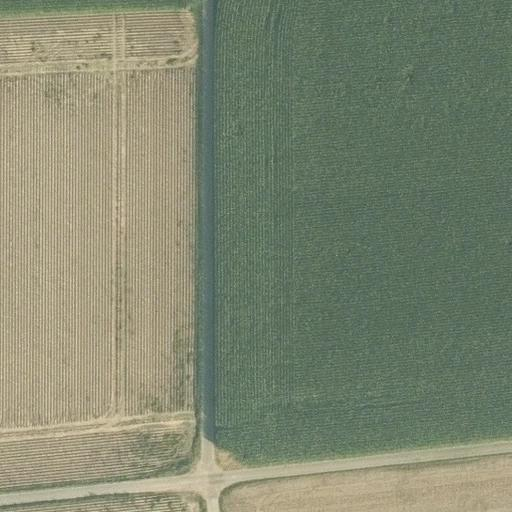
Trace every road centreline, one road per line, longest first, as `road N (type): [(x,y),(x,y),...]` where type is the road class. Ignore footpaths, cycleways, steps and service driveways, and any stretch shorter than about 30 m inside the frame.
road 1 (track): [(0,501),(511,448)]
road 2 (track): [(207,0),(209,511)]
